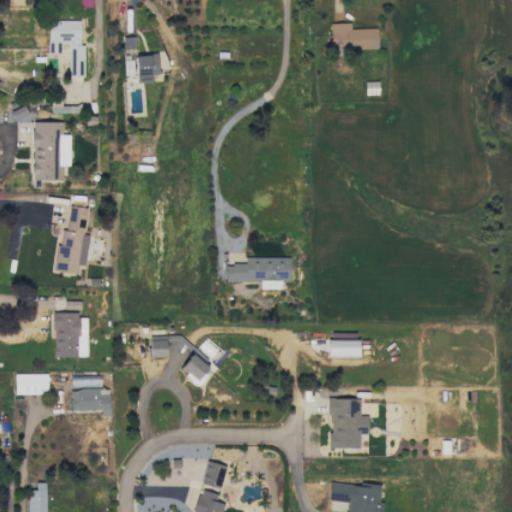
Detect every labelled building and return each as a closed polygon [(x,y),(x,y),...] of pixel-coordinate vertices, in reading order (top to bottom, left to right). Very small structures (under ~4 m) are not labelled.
[(78,20),(47,20),(47,54),(59,54),(59,41),(67,41),(66,76),(82,77),(83,44),(78,44),(78,20)] [(349,29),(349,23),(329,23),(329,49),(377,48),(376,28),(349,29)] [(157,74),(157,54),(134,55),(136,82),(152,82),(151,75),(157,74)] [(68,165),(68,135),(61,134),(61,122),(31,122),(30,180),(61,180),(61,165),(68,165)] [(84,265),(88,235),(82,234),(86,208),(68,205),(65,230),(58,229),(52,270),(76,273),(77,265),(84,265)] [(288,257),(244,257),(244,264),(224,264),(224,281),(259,281),(259,288),(280,288),(280,282),(288,282),(288,257)] [(79,300),(63,301),(64,310),(80,310),(79,300)] [(85,317),(77,318),(77,312),(51,313),(52,357),(86,356),(85,317)] [(165,338),(148,339),(149,357),(166,357),(165,338)] [(358,339),(327,339),(327,356),(358,357),(358,339)] [(209,359),(195,348),(178,370),(193,381),(209,359)] [(13,394),(46,394),(46,374),(13,374),(13,394)] [(69,389),(70,411),(100,410),(100,417),(109,416),(108,388),(69,389)] [(359,398),(326,398),(326,414),(329,414),(328,448),(358,448),(358,434),(366,434),(366,416),(359,415),(359,398)] [(224,466),(206,461),(200,484),(201,484),(193,511),(222,511),(221,511),(223,503),(215,501),(224,466)] [(380,486),(330,481),(328,501),(346,502),(344,511),(380,511),(382,502),(378,502),(380,486)] [(44,511),(44,483),(35,483),(35,490),(26,490),(26,511),(44,511)]
